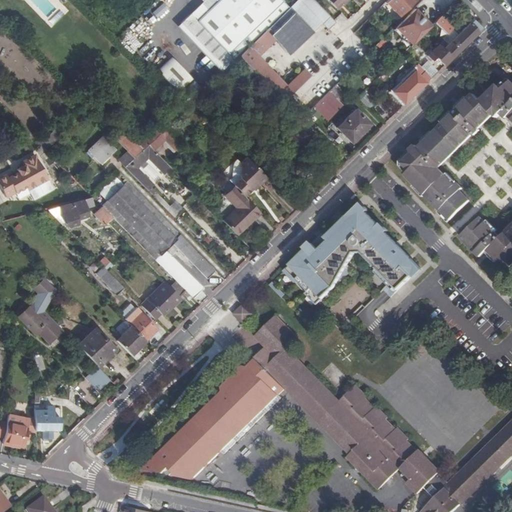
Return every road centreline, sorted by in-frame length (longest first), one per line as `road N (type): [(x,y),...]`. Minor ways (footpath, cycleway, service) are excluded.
road 1 (residential): [(357,161),(80,433),(50,476)]
road 2 (residential): [(357,161),(453,261),(377,330)]
road 3 (residential): [(507,20),(357,161)]
